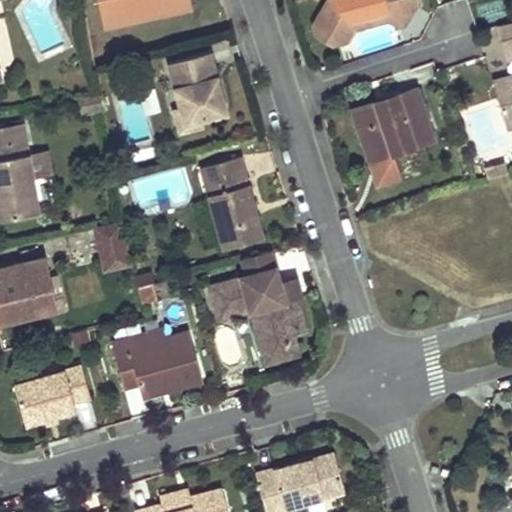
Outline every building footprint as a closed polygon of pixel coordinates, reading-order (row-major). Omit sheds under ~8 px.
[(99,0),(105,24),(133,17),(131,7),(160,1),(162,11),(190,5),(188,0),(99,0)] [(424,3),(422,0),(333,0),(318,24),(321,35),(338,44),(352,40),(359,28),(368,14),(390,7),(404,15),(408,7),(424,3)] [(405,25),(410,24),(424,3),(408,7),(404,15),(390,7),(368,14),(359,28),(393,18),(405,25)] [(511,21),(503,24),(508,41),(511,39),(511,21)] [(511,39),(508,41),(511,55),(511,89),(503,92),(511,122),(511,39)] [(211,50),(169,61),(180,103),(185,123),(205,118),(227,112),(211,50)] [(511,89),(511,77),(500,80),(503,92),(511,89)] [(139,92),(146,114),(162,109),(155,87),(139,92)] [(439,140),(422,87),(402,93),(404,100),(385,105),(383,100),(359,107),(376,160),(378,159),(385,181),(406,174),(399,152),(439,140)] [(80,112),(102,108),(100,92),(77,96),(80,112)] [(404,100),(402,93),(383,100),(385,105),(404,100)] [(205,118),(185,123),(180,103),(173,105),(180,132),(207,125),(205,118)] [(0,217),(35,212),(19,125),(0,127),(0,217)] [(242,157),(201,168),(224,248),(264,237),(258,215),(254,216),(251,204),(255,203),(242,157)] [(511,158),(492,164),(495,176),(511,171),(511,158)] [(122,221),(90,229),(100,272),(132,264),(122,221)] [(278,270),(273,251),(244,259),(249,278),(211,287),(220,320),(253,311),(259,310),(261,316),(255,318),(264,352),(298,343),(296,337),(308,333),(294,280),(282,284),(278,270)] [(0,323),(55,311),(43,257),(0,266),(0,323)] [(158,299),(154,283),(138,287),(142,303),(158,299)] [(165,339),(163,330),(129,340),(132,349),(165,339)] [(132,349),(129,340),(113,345),(125,387),(139,383),(143,396),(161,390),(159,384),(170,381),(172,387),(203,378),(190,332),(165,339),(132,349)] [(268,363),(301,355),(298,343),(264,352),(268,363)] [(91,397),(82,364),(15,384),(27,423),(44,418),(57,414),(76,408),(74,402),(91,397)] [(172,387),(170,381),(159,384),(161,390),(172,387)] [(59,419),(57,414),(44,418),(46,423),(59,419)] [(345,488),(334,449),(312,456),(313,461),(301,464),(300,459),(256,472),(267,511),(285,511),(287,511),(285,505),(345,488)] [(313,461),(312,456),(300,459),(301,464),(313,461)] [(228,511),(222,488),(188,497),(180,499),(178,492),(160,497),(162,504),(156,506),(153,511),(228,511)] [(188,497),(186,489),(178,492),(180,499),(188,497)]
